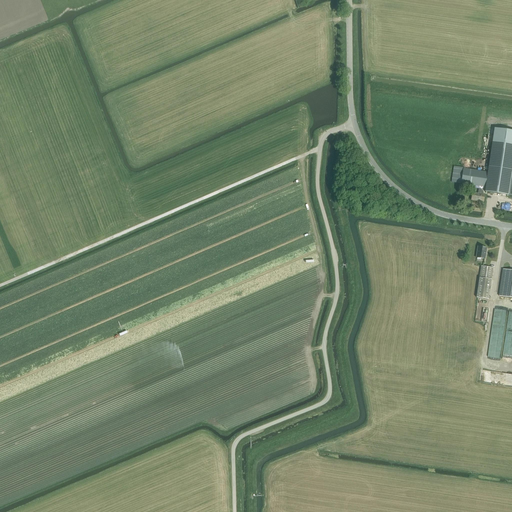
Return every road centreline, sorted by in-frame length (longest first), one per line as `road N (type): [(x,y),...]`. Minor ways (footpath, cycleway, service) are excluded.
road 1 (track): [(320,149),(0,285)]
road 2 (tertiary): [(511,227),(429,211),(377,171),(353,124),(349,0)]
